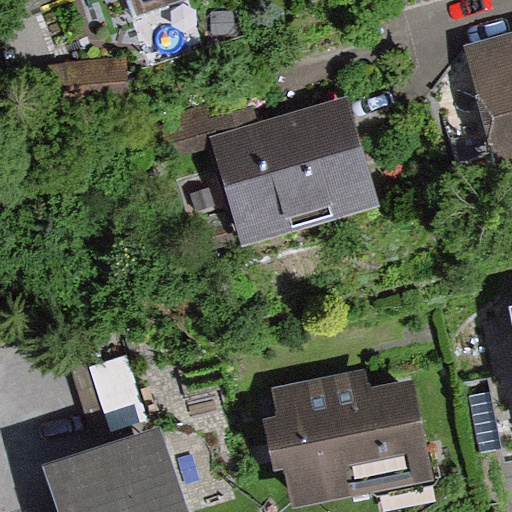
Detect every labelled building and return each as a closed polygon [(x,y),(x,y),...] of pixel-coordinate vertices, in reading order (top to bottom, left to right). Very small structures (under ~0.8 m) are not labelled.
[(129,0),(136,21),(207,0),(129,0)] [(511,49),(473,60),(504,172),(511,169),(511,49)] [(339,120),(223,152),(249,247),(366,215),(339,120)] [(297,511),(430,486),(412,395),(278,422),(296,511),(297,511)] [(173,511),(156,456),(56,488),(64,511),(173,511)]
